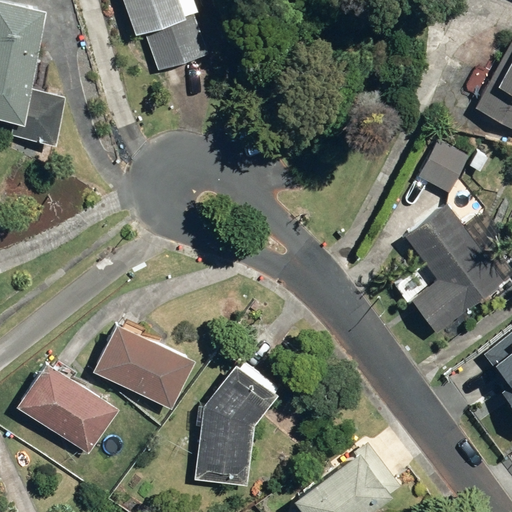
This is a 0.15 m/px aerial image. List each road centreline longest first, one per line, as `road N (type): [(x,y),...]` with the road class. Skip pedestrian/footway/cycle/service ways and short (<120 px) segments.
road 1 (residential): [(341,298),(159,205),(160,170),(176,150),(236,162),(276,206)]
road 2 (residential): [(500,511),(341,298)]
